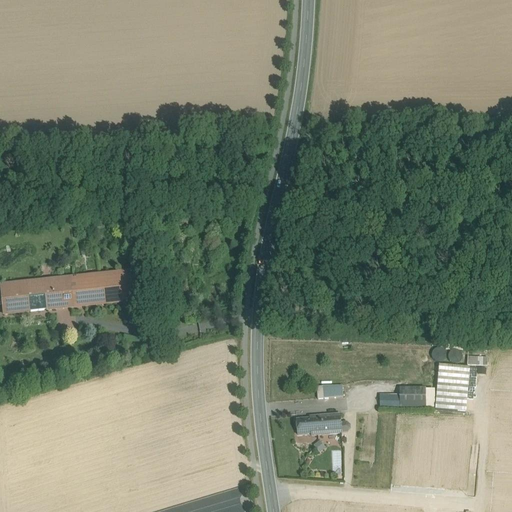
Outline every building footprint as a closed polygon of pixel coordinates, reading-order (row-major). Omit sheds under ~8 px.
[(132,273),(113,275),(116,303),(135,301),(132,273)] [(113,275),(51,281),(54,310),(95,306),(103,305),(116,303),(113,275)] [(51,281),(0,286),(0,315),(54,310),(51,281)] [(103,305),(95,306),(97,314),(104,314),(103,305)] [(488,358),(468,357),(467,365),(487,366),(488,358)] [(342,387),(323,388),(324,400),(343,398),(342,387)] [(431,388),(419,389),(420,410),(432,409),(431,388)] [(419,389),(400,389),(400,399),(401,409),(420,410),(419,389)] [(400,399),(381,399),(381,409),(401,409),(400,399)] [(340,415),(310,418),(310,420),(297,421),(298,436),(311,435),(311,437),(342,435),(342,434),(348,434),(351,430),(350,426),(347,424),(341,424),(340,415)] [(319,444),(315,447),(319,453),(324,450),(319,444)]
